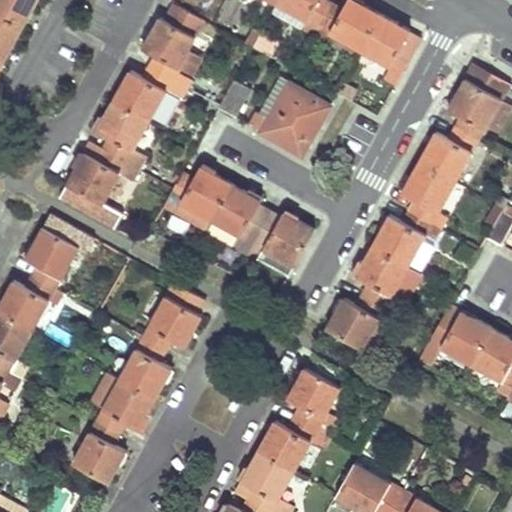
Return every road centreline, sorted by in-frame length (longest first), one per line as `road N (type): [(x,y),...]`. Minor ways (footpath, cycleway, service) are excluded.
road 1 (residential): [(66,0),(15,94),(22,118),(50,128),(75,117),(141,0)]
road 2 (residential): [(229,454),(276,370),(276,348),(233,330),(218,338),(172,421)]
road 3 (residential): [(470,0),(352,212)]
road 4 (residential): [(213,135),(352,212)]
